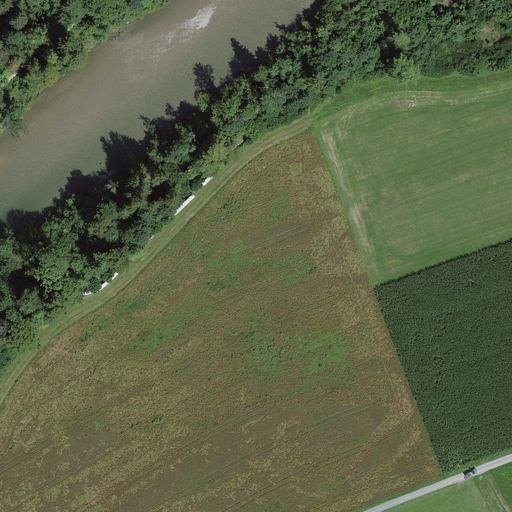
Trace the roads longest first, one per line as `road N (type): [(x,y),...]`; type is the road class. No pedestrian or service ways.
road 1 (track): [(110,0),(0,89)]
road 2 (track): [(511,457),(384,511)]
